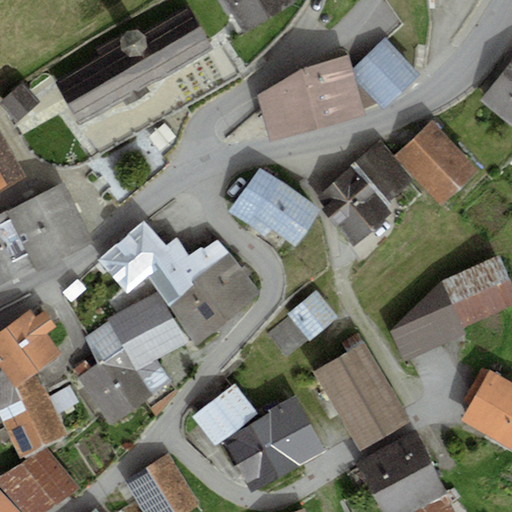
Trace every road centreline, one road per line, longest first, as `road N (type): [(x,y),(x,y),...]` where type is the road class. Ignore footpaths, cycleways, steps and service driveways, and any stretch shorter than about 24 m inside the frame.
road 1 (secondary): [(509,0),(467,66),(423,101),(195,172)]
road 2 (residential): [(179,182),(254,245),(285,287),(280,303),(200,382),(160,438)]
road 3 (residential): [(160,438),(232,493),(266,503),(427,422)]
road 4 (residential): [(368,0),(322,45),(203,118),(195,172)]
road 5 (secondary): [(179,182),(78,261),(0,302)]
